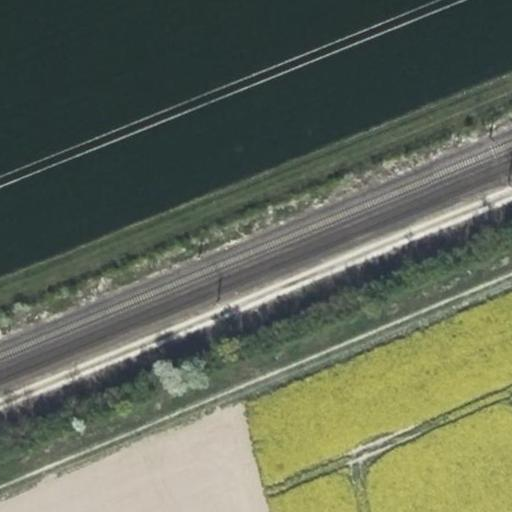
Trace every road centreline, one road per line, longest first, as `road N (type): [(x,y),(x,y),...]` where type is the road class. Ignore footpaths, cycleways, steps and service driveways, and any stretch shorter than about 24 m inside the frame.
road 1 (track): [(511,278),(0,491)]
road 2 (track): [(0,294),(511,87)]
